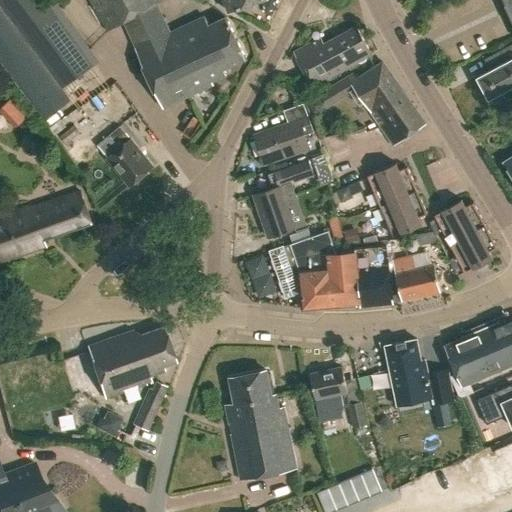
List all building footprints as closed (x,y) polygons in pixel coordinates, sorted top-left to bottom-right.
[(0,0),(0,60),(44,117),(69,98),(60,86),(91,63),(44,0),(0,0)] [(89,0),(107,30),(123,21),(136,48),(134,48),(162,107),(211,84),(209,80),(225,72),(221,66),(245,55),(226,15),(206,25),(201,18),(166,35),(152,5),(160,0),(89,0)] [(222,0),(227,11),(253,0),(222,0)] [(511,0),(502,0),(505,4),(504,5),(511,21),(511,44),(497,53),(503,63),(476,78),(488,100),(502,93),(506,100),(511,96),(511,0)] [(322,38),(295,53),(314,88),(332,78),(332,77),(372,55),(356,27),(325,44),(322,38)] [(383,62),(358,79),(354,74),(347,78),(394,145),(425,123),(383,62)] [(75,94),(96,80),(91,72),(70,86),(75,94)] [(17,128),(32,115),(17,98),(2,111),(17,128)] [(283,109),(287,121),(253,133),(264,163),(309,147),(306,138),(315,134),(303,101),(283,109)] [(96,145),(105,157),(126,185),(151,166),(120,126),(96,145)] [(291,184),(313,175),(308,161),(281,171),(286,183),(254,195),(270,237),(297,227),(286,198),(295,195),(291,184)] [(368,176),(380,205),(417,190),(408,166),(399,170),(396,163),(376,171),(376,172),(368,176)] [(380,205),(393,235),(401,232),(402,233),(422,224),(419,217),(427,213),(417,190),(380,205)] [(0,215),(0,260),(45,246),(42,237),(90,222),(80,193),(30,209),(29,206),(0,215)] [(443,230),(450,244),(486,225),(474,202),(465,207),(462,200),(442,210),(443,211),(435,215),(438,220),(430,224),(435,235),(443,230)] [(462,267),(465,272),(473,268),(474,269),(493,259),(489,251),(497,247),(486,225),(450,244),(457,257),(449,261),(455,271),(462,267)] [(361,239),(358,226),(344,229),(348,243),(361,239)] [(302,292),(304,308),(360,303),(357,265),(355,249),(337,251),(329,229),(271,251),(287,297),(302,292)] [(357,265),(360,303),(360,306),(393,303),(388,262),(357,265)] [(434,263),(411,268),(409,263),(394,266),(402,301),(440,292),(434,263)] [(444,346),(462,387),(511,365),(511,321),(501,327),(499,322),(466,336),(466,337),(444,346)] [(86,346),(105,398),(151,382),(149,375),(165,370),(163,366),(175,362),(163,326),(141,334),(131,330),(86,346)] [(397,400),(431,393),(438,428),(450,426),(445,402),(453,400),(448,371),(428,375),(425,360),(421,361),(417,340),(387,346),(397,400)] [(311,374),(316,399),(348,392),(343,368),(311,374)] [(271,390),(274,389),(271,373),(268,374),(267,370),(230,378),(235,402),(226,404),(241,480),(297,469),(284,407),(280,408),(277,394),(272,395),(271,390)] [(358,377),(361,389),(373,386),(370,374),(358,377)] [(131,424),(146,431),(166,387),(154,381),(150,389),(147,388),(131,424)] [(508,414),(511,424),(511,389),(511,387),(486,398),(495,420),(508,414)] [(367,425),(363,401),(348,404),(353,428),(367,425)] [(0,508),(1,511),(66,511),(55,497),(49,499),(35,463),(4,475),(0,465),(0,508)] [(511,463),(488,471),(497,498),(511,492),(511,463)] [(362,474),(371,496),(382,491),(373,470),(362,474)] [(351,479),(360,500),(371,496),(362,474),(351,479)] [(360,500),(351,479),(340,483),(348,505),(360,500)] [(328,488),(337,509),(348,505),(340,483),(328,488)] [(325,511),(331,511),(337,509),(328,488),(317,493),(325,511)]
